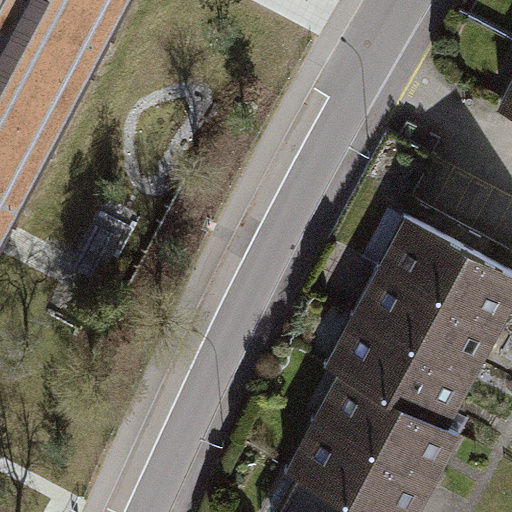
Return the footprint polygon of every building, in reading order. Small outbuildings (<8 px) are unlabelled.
[(0,0),(0,244),(129,0),(0,0)] [(391,269),(488,322),(497,327),(507,309),(497,304),(511,276),(511,269),(419,219),(391,269)] [(488,322),(391,269),(365,318),(462,370),(471,375),(480,359),(470,353),(488,322)] [(444,402),(462,370),(365,318),(338,368),(351,375),(445,424),(454,407),(444,402)] [(351,375),(325,423),(422,475),(432,480),(441,463),(431,458),(448,426),(445,424),(351,375)] [(422,475),(325,423),(299,472),(373,511),(414,511),(415,511),(405,506),(422,475)] [(373,511),(299,472),(286,465),(260,511),(373,511)]
